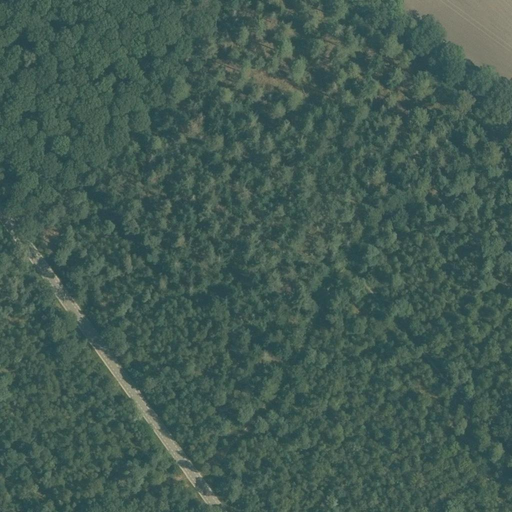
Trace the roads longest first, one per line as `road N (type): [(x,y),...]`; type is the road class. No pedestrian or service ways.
road 1 (tertiary): [(220,511),(0,211)]
road 2 (track): [(12,225),(145,125),(228,0)]
road 3 (track): [(341,0),(511,122)]
